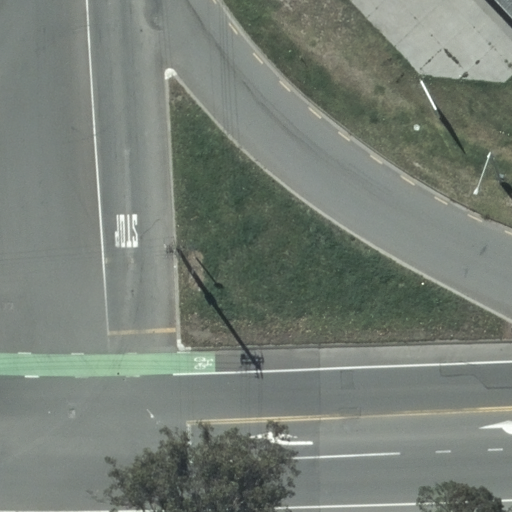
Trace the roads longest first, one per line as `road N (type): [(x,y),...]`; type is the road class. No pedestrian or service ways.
road 1 (tertiary): [(85,0),(108,428)]
road 2 (trunk): [(189,0),(265,119),(404,216),(511,260)]
road 3 (trunk): [(511,409),(108,428)]
